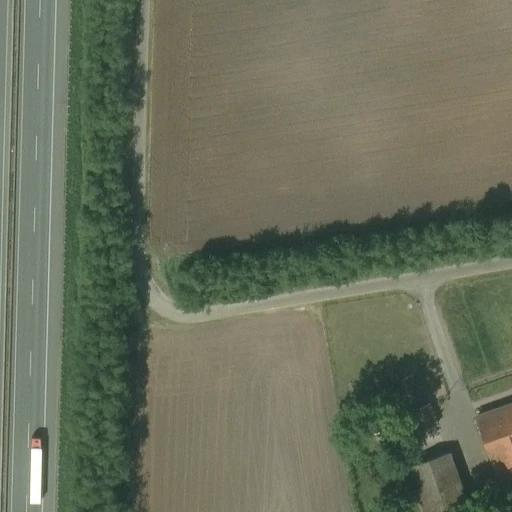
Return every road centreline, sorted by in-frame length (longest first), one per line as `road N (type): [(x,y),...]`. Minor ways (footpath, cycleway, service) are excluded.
road 1 (unclassified): [(511,263),(188,315),(148,283),(139,0)]
road 2 (motorway): [(26,511),(40,0)]
